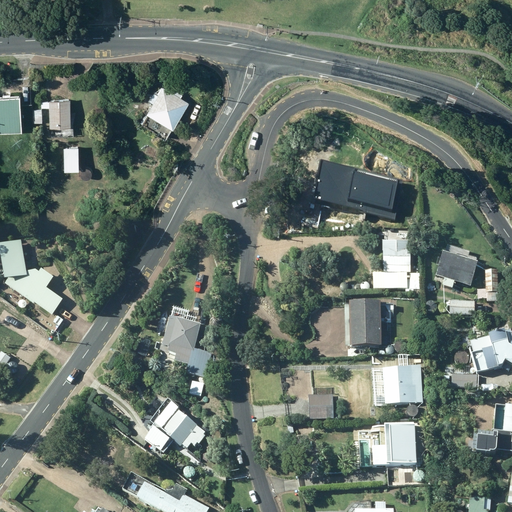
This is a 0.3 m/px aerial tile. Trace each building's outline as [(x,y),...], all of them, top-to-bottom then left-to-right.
[(188,99),(163,83),(159,91),(154,88),(148,98),(152,101),(148,108),(173,124),(188,99)] [(0,126),(22,125),(20,91),(0,92),(0,126)] [(71,121),(70,95),(49,96),(49,98),(41,99),(41,104),(49,104),(49,122),(71,121)] [(33,119),(42,118),(42,106),(33,106),(33,119)] [(79,165),(78,144),(64,144),(64,166),(79,165)] [(307,203),(383,211),(386,184),(343,179),(344,171),(311,167),(307,203)] [(4,283),(33,303),(34,302),(51,314),(62,299),(46,286),(53,276),(38,266),(26,270),(21,239),(0,242),(0,257),(3,277),(8,278),(4,283)] [(404,265),(410,265),(410,240),(383,239),(382,264),(383,264),(383,271),(404,271),(404,265)] [(454,280),(470,285),(477,261),(442,251),(435,275),(444,277),(441,284),(452,288),(454,280)] [(485,288),(477,288),(477,298),(487,298),(487,301),(497,300),(496,269),(485,269),(485,288)] [(381,344),(380,299),(348,300),(350,345),(381,344)] [(449,314),(474,314),(474,301),(450,300),(449,314)] [(189,363),(200,323),(169,315),(162,345),(168,346),(167,351),(175,353),(174,360),(189,363)] [(59,326),(63,320),(57,316),(53,321),(59,326)] [(482,350),(471,352),(476,372),(502,365),(506,359),(511,363),(511,339),(510,343),(507,342),(504,328),(488,332),(492,345),(481,348),(482,350)] [(383,367),(384,389),(407,388),(407,403),(422,402),(421,365),(424,365),(424,353),(406,354),(407,366),(383,367)] [(451,387),(476,388),(477,375),(452,373),(451,387)] [(199,381),(187,377),(185,394),(194,397),(199,381)] [(309,419),(333,418),(333,394),(308,395),(309,419)] [(205,435),(203,434),(204,432),(167,403),(153,423),(155,424),(143,438),(163,454),(173,440),(180,446),(181,444),(187,448),(191,443),(194,445),(197,442),(198,444),(205,435)] [(494,454),(511,455),(511,413),(494,413),(492,446),(470,444),(469,467),(493,468),(494,454)] [(416,462),(413,422),(366,425),(368,449),(373,449),(374,464),(416,462)] [(136,496),(165,511),(205,511),(208,508),(183,494),(186,491),(175,485),(172,490),(165,490),(163,492),(144,482),(136,496)] [(470,496),(468,511),(487,511),(488,509),(484,509),(485,497),(470,496)]
